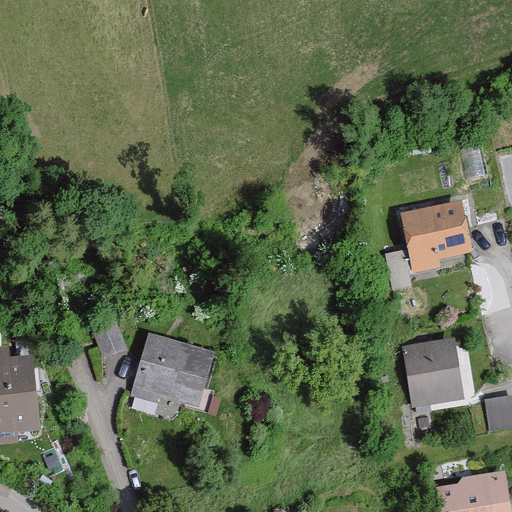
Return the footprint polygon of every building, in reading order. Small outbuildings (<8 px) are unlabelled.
[(457,207),(399,219),(411,279),(437,274),(435,265),(467,259),(457,207)] [(111,320),(89,328),(100,358),(122,349),(111,320)] [(210,358),(146,339),(128,401),(153,408),(155,399),(194,411),(210,358)] [(452,344),(401,350),(409,410),(460,404),(452,344)] [(9,364),(8,350),(0,350),(0,446),(16,446),(16,437),(36,436),(31,363),(9,364)] [(511,403),(511,400),(483,405),(489,435),(511,431),(511,403)] [(462,482),(455,489),(435,492),(437,511),(506,511),(502,477),(462,482)]
